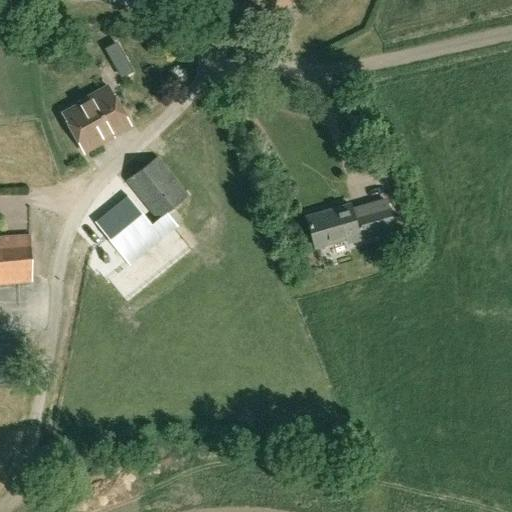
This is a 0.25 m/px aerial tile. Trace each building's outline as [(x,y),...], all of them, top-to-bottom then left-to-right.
[(251,0),(269,20),(292,0),(251,0)] [(125,61),(112,68),(120,83),(133,75),(125,61)] [(90,100),(86,102),(105,137),(128,124),(108,87),(89,98),(90,100)] [(103,138),(105,137),(86,102),(63,115),(83,151),(104,140),(103,138)] [(174,228),(164,215),(188,196),(156,156),(126,181),(157,220),(151,225),(127,196),(95,223),(129,265),(161,238),(174,228)] [(347,241),(377,233),(394,229),(386,201),(351,209),(350,206),(307,218),(315,246),(346,237),(347,241)] [(0,284),(31,281),(30,235),(0,236),(0,284)] [(0,383),(24,382),(22,342),(0,342),(0,383)]
